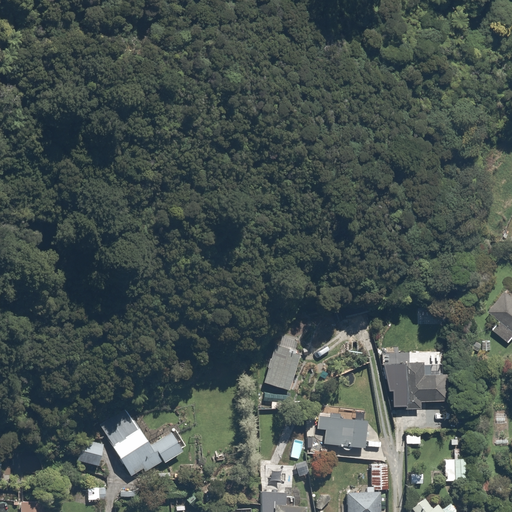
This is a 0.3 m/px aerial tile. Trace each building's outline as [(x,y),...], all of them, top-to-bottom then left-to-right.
[(511,294),(500,286),(484,308),(496,316),(488,328),(505,340),(511,330),(511,294)] [(330,308),(333,320),(363,313),(360,300),(330,308)] [(417,360),(407,360),(407,345),(404,345),(403,323),(384,323),(384,333),(376,334),(376,352),(398,352),(399,407),(415,407),(415,400),(439,399),(439,374),(417,374),(417,360)] [(297,351),(269,340),(254,377),(283,388),(297,351)] [(126,405),(95,421),(124,478),(179,450),(168,430),(145,442),(126,405)] [(359,446),(361,419),(335,417),(335,411),(325,410),(324,415),(314,414),(313,427),(319,427),(318,442),(359,446)] [(301,438),(290,436),(287,454),(298,456),(301,438)] [(75,437),(73,457),(100,460),(102,440),(75,437)] [(463,455),(440,456),(442,480),(465,478),(463,455)] [(380,460),(366,461),(367,485),(382,484),(380,460)] [(421,472),(406,470),(405,482),(420,483),(421,472)] [(95,485),(82,485),(82,500),(95,500),(95,485)] [(283,489),(269,488),(267,511),(297,511),(298,504),(282,503),(283,489)] [(374,511),(373,488),(340,489),(340,511),(374,511)] [(15,493),(14,511),(45,511),(45,492),(15,493)] [(437,511),(428,501),(424,504),(417,496),(405,506),(409,511),(437,511)]
